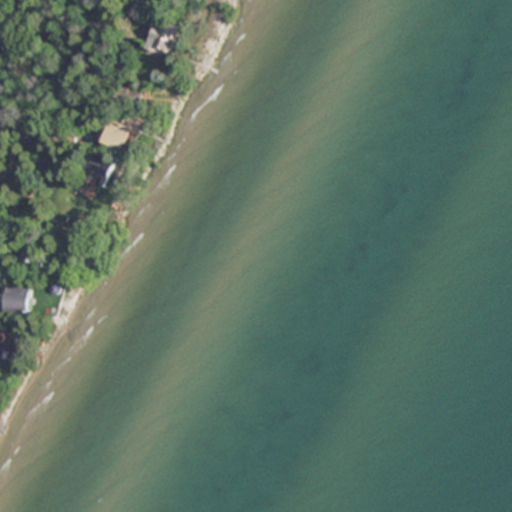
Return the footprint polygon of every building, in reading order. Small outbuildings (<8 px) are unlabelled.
[(172,54),(183,25),(161,16),(149,45),(172,54)] [(144,110),(150,94),(126,86),(121,103),(144,110)] [(107,142),(132,150),(140,125),(115,118),(107,142)] [(116,166),(97,156),(87,174),(106,184),(116,166)] [(57,200),(73,200),(73,184),(57,184),(57,200)] [(21,259),(43,267),(49,249),(28,241),(21,259)] [(37,311),(40,288),(8,284),(8,285),(0,283),(0,307),(6,308),(37,311)]
